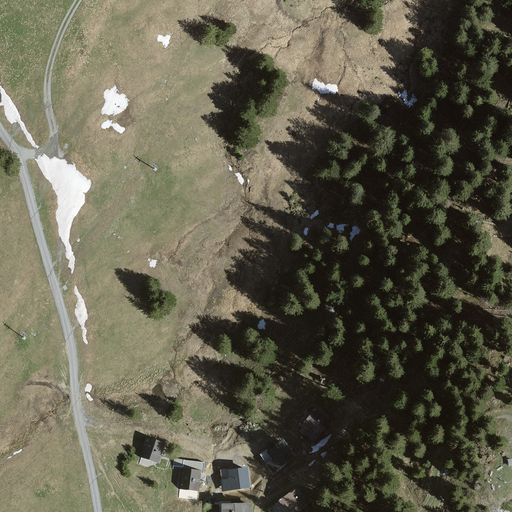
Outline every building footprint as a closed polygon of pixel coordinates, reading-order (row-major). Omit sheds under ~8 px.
[(334,422),(318,409),(305,424),(313,430),(310,434),(319,441),(334,422)] [(168,444),(149,438),(143,456),(161,463),(168,444)] [(201,470),(183,467),(180,488),(198,490),(201,470)] [(303,488),(282,502),(289,511),(302,511),(314,504),(303,488)] [(253,511),(254,504),(224,503),(223,511),(253,511)]
